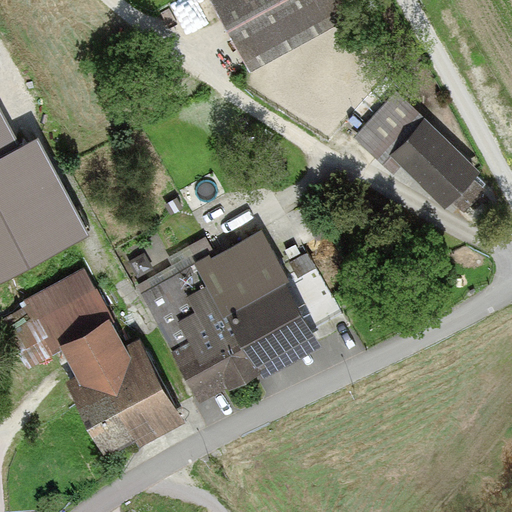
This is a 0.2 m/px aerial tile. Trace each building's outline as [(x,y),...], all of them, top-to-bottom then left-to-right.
[(210,0),(246,63),(358,0),(210,0)] [(395,91),(354,136),(391,170),(400,160),(447,203),(480,167),(395,91)] [(0,105),(0,283),(90,235),(38,138),(22,147),(0,105)] [(310,197),(296,206),(314,235),(329,226),(310,197)] [(194,252),(255,366),(258,377),(319,346),(256,220),(194,252)] [(315,275),(321,272),(307,248),(278,264),(315,331),(339,318),(315,275)] [(137,282),(198,396),(255,366),(194,252),(137,282)] [(70,391),(98,447),(178,407),(139,329),(122,338),(85,264),(21,295),(24,301),(1,313),(24,360),(59,342),(81,385),(70,391)]
